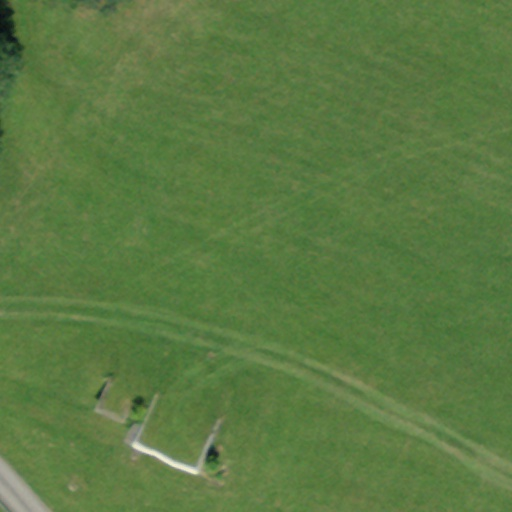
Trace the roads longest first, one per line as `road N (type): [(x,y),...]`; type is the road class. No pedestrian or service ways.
road 1 (track): [(0,311),(163,319),(266,350),(401,409),(511,474)]
road 2 (track): [(0,393),(116,443)]
